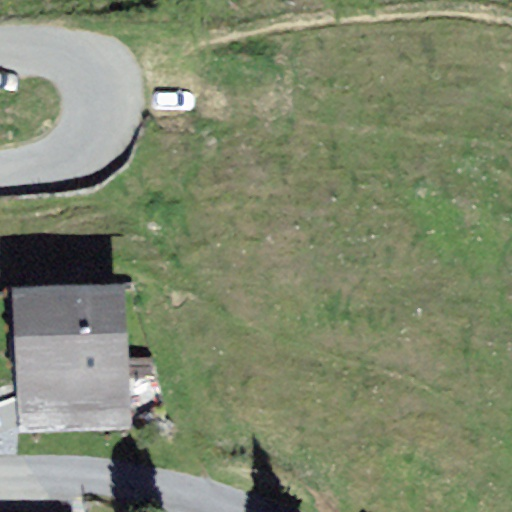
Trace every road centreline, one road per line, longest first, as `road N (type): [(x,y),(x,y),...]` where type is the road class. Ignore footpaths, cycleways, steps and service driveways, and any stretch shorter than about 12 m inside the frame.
road 1 (unclassified): [(0,175),(50,170),(84,151),(101,118),(99,80),(84,66),(0,56)]
road 2 (unclassified): [(239,511),(147,485),(0,476)]
